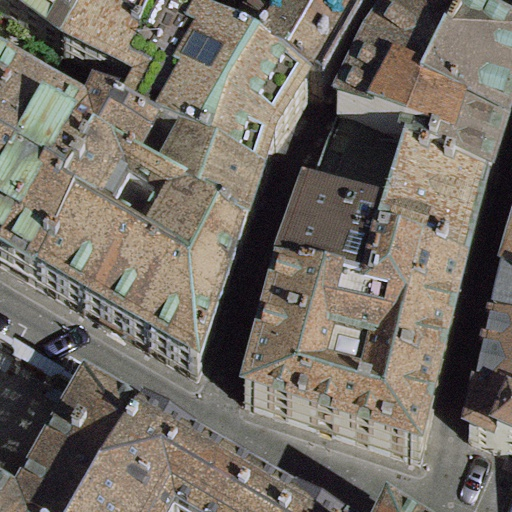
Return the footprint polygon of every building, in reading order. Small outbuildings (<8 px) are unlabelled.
[(109,0),(0,0),(0,14),(66,61),(109,0)] [(109,0),(66,61),(142,104),(125,131),(149,145),(178,162),(260,204),(280,152),(312,103),(238,58),(193,34),(160,22),(176,0),(109,0)] [(238,58),(312,103),(350,35),(370,0),(176,0),(160,22),(193,34),(212,5),(228,2),(252,21),(255,37),(238,58)] [(408,11),(342,129),(409,160),(425,122),(464,39),(440,26),(408,11)] [(425,122),(507,152),(511,134),(511,63),(498,56),(464,39),(425,122)] [(0,267),(2,268),(39,291),(74,229),(63,222),(95,167),(126,185),(149,145),(125,131),(97,116),(89,132),(0,79),(0,267)] [(409,177),(488,202),(497,179),(507,152),(425,122),(409,160),(409,177)] [(342,129),(309,210),(388,240),(409,177),(409,160),(342,129)] [(157,201),(244,249),(252,226),(260,204),(178,162),(157,201)] [(63,222),(74,229),(39,291),(131,345),(200,384),(244,249),(157,201),(126,185),(95,167),(63,222)] [(381,261),(467,288),(474,256),(488,202),(409,177),(388,240),(381,261)] [(296,248),(282,288),(368,313),(381,261),(388,240),(309,210),(296,248)] [(368,313),(282,288),(248,410),(331,437),(422,468),(467,288),(381,261),(368,313)] [(511,298),(507,296),(471,445),(509,460),(511,461),(511,298)] [(0,511),(96,511),(145,429),(88,395),(20,511),(17,511),(0,501),(0,511)] [(287,511),(249,490),(145,429),(96,511),(287,511)]
